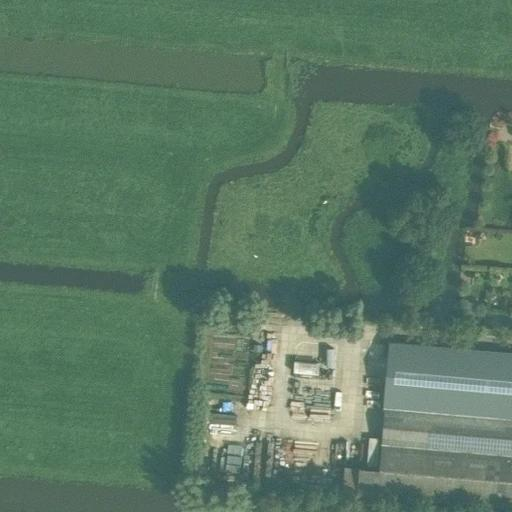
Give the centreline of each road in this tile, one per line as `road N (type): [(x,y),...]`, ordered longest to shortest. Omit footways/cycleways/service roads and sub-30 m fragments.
road 1 (unknown): [(368,326),(300,324),(292,390),(303,413),(365,413)]
road 2 (unknown): [(365,413),(511,428)]
road 3 (unknown): [(511,338),(368,326)]
